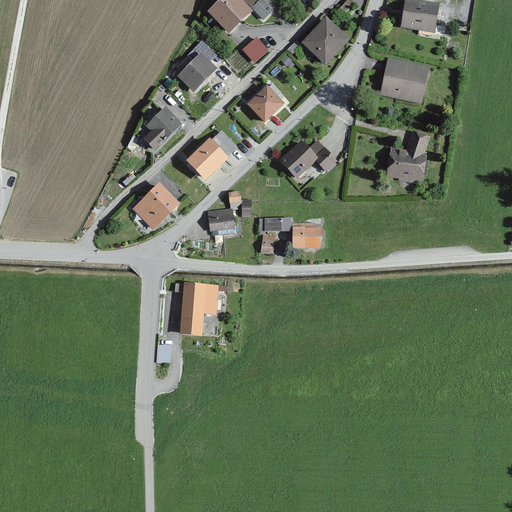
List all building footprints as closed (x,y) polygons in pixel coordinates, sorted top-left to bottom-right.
[(217,0),(204,13),(225,35),(249,13),(237,0),(217,0)] [(244,0),(263,20),(273,10),(263,0),(244,0)] [(430,32),(434,5),(402,0),(398,27),(430,32)] [(346,40),(322,19),(298,45),(323,67),(346,40)] [(265,52),(252,39),(240,51),(253,64),(265,52)] [(214,70),(197,54),(174,77),(191,93),(214,70)] [(420,105),(427,69),(384,60),(377,96),(420,105)] [(281,105),(264,87),(244,106),(261,124),(281,105)] [(179,126),(161,108),(142,127),(147,132),(140,139),(152,151),(179,126)] [(207,143),(204,139),(181,160),(201,181),(236,148),(220,131),(207,143)] [(419,183),(423,155),(428,138),(409,132),(404,151),(388,149),(384,178),(419,183)] [(306,151),(298,142),(277,161),(294,180),(313,162),(322,172),(333,162),(315,142),(306,151)] [(173,205),(154,185),(129,209),(148,229),(173,205)] [(238,203),(237,192),(225,193),(226,204),(238,203)] [(250,200),(240,201),(241,216),(250,215),(250,200)] [(231,229),(229,209),(206,211),(208,231),(231,229)] [(288,232),(288,220),(261,219),(261,232),(288,232)] [(319,229),(290,229),(290,250),(318,250),(319,229)] [(272,237),(260,236),(257,253),(269,255),(272,237)] [(215,314),(218,285),(185,282),(181,333),(202,334),(203,313),(215,314)] [(157,361),(170,362),(171,344),(158,344),(157,361)]
